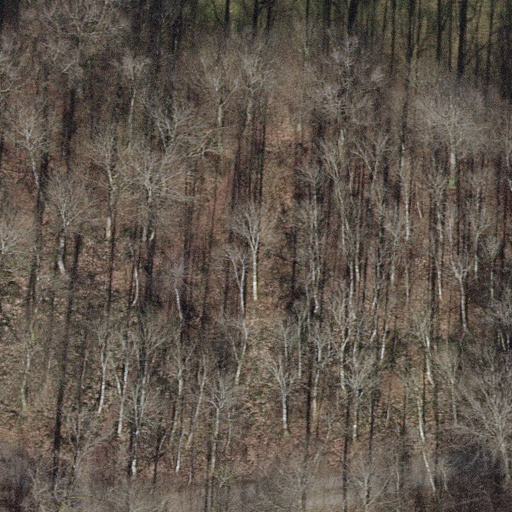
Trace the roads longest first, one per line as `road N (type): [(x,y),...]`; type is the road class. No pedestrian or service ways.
road 1 (track): [(210,511),(511,459)]
road 2 (track): [(0,453),(109,511)]
